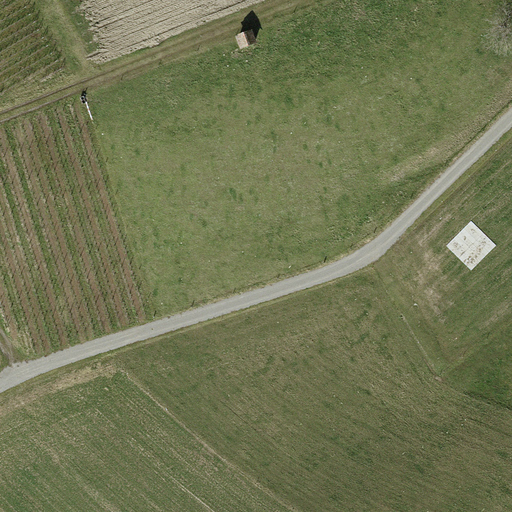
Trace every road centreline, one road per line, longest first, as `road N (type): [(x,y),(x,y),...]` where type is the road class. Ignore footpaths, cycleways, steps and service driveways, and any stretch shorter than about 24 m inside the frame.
road 1 (track): [(511,121),(385,244),(245,310),(40,370),(0,392)]
road 2 (track): [(0,116),(295,0)]
